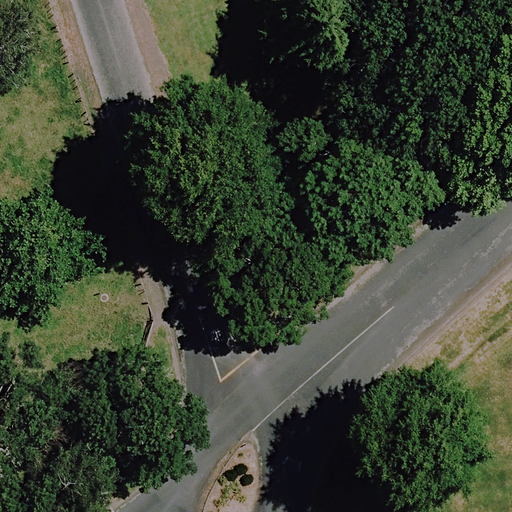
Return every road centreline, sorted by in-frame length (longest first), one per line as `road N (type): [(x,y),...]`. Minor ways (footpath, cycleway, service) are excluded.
road 1 (unclassified): [(288,396),(511,216)]
road 2 (unclassified): [(168,511),(222,443),(288,396)]
